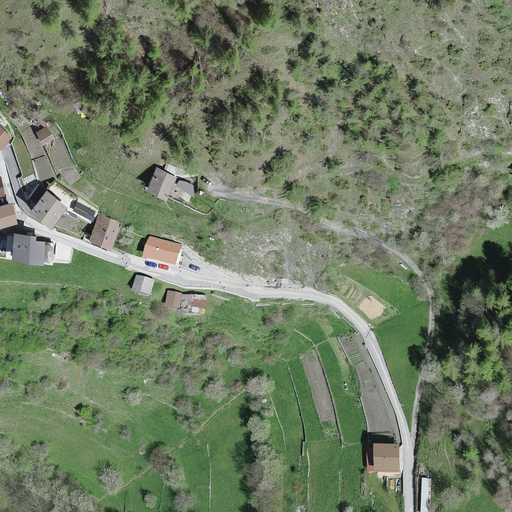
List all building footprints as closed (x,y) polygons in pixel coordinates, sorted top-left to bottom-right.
[(0,128),(0,146),(9,139),(0,128)] [(45,130),(35,135),(40,146),(50,141),(45,130)] [(155,166),(145,188),(166,198),(176,176),(155,166)] [(193,191),(196,182),(179,176),(176,185),(193,191)] [(45,189),(30,209),(50,225),(66,206),(45,189)] [(9,201),(0,203),(0,225),(15,221),(9,201)] [(99,214),(90,237),(111,244),(120,221),(99,214)] [(34,232),(11,231),(10,255),(33,255),(34,232)] [(189,257),(169,251),(165,264),(185,270),(189,257)] [(153,280),(136,277),(133,293),(151,296),(153,280)] [(183,292),(165,291),(164,312),(182,313),(183,292)] [(183,308),(206,310),(207,294),(184,293),(183,308)] [(399,447),(365,450),(367,477),(400,474),(399,447)] [(429,511),(429,478),(420,478),(419,511),(429,511)]
